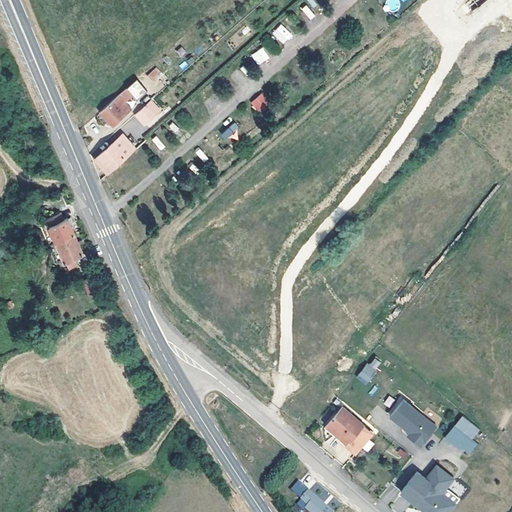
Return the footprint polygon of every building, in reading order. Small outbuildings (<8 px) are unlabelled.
[(309,20),(315,16),(307,4),(301,8),(309,20)] [(283,23),(272,31),(281,45),(292,37),(283,23)] [(511,93),(435,43),(152,265),(304,420),(511,166),(511,93)] [(257,65),(269,59),(263,47),(251,54),(257,65)] [(191,57),(179,66),(182,70),(194,61),(191,57)] [(147,76),(153,82),(162,73),(156,67),(147,76)] [(146,96),(135,85),(116,101),(123,108),(131,101),(136,106),(146,96)] [(256,106),(260,111),(268,104),(264,99),(256,106)] [(123,108),(116,101),(101,114),(114,128),(129,115),(123,108)] [(151,101),(145,106),(155,117),(161,111),(151,101)] [(155,117),(145,106),(135,116),(145,126),(155,117)] [(227,140),(238,126),(232,121),(221,136),(227,140)] [(152,140),(160,151),(165,147),(157,136),(152,140)] [(123,138),(97,162),(108,173),(134,150),(123,138)] [(199,147),(194,152),(203,163),(208,158),(199,147)] [(57,201),(54,194),(41,200),(44,206),(57,201)] [(60,210),(46,216),(49,224),(63,218),(60,210)] [(49,224),(56,239),(74,231),(68,216),(63,218),(49,224)] [(56,239),(65,260),(83,252),(74,231),(56,239)] [(367,385),(381,362),(371,356),(357,379),(367,385)] [(390,408),(395,399),(388,396),(384,404),(390,408)] [(401,398),(388,414),(408,430),(412,433),(409,436),(423,448),(439,428),(401,398)] [(375,435),(342,408),(325,428),(357,455),(375,435)] [(456,429),(446,441),(460,452),(462,450),(464,452),(471,458),(479,448),(456,429)] [(404,460),(408,454),(400,448),(396,454),(404,460)] [(420,473),(404,493),(427,511),(426,511),(453,511),(463,500),(449,489),(456,480),(440,467),(429,480),(420,473)] [(456,480),(449,489),(463,500),(470,491),(456,480)] [(309,489),(328,504),(334,497),(316,481),(309,489)] [(324,511),(305,496),(298,504),(305,510),(303,511),(324,511)]
